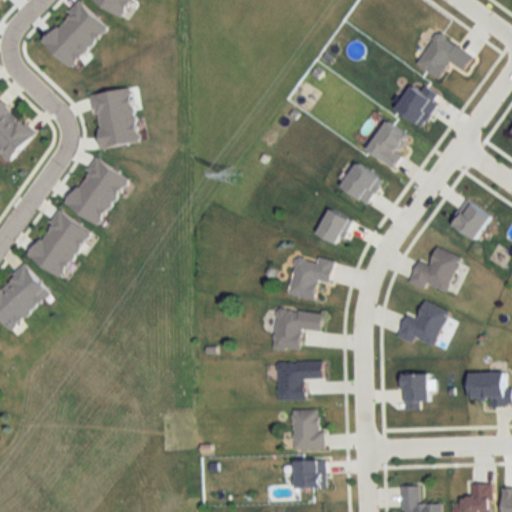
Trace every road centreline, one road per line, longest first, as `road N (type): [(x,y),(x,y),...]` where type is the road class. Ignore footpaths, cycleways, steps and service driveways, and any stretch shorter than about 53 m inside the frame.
road 1 (residential): [(511,61),(374,270),(364,298),(368,511)]
road 2 (residential): [(36,0),(8,35),(9,62),(57,111),(68,138),(0,239)]
road 3 (residential): [(511,443),(367,448)]
